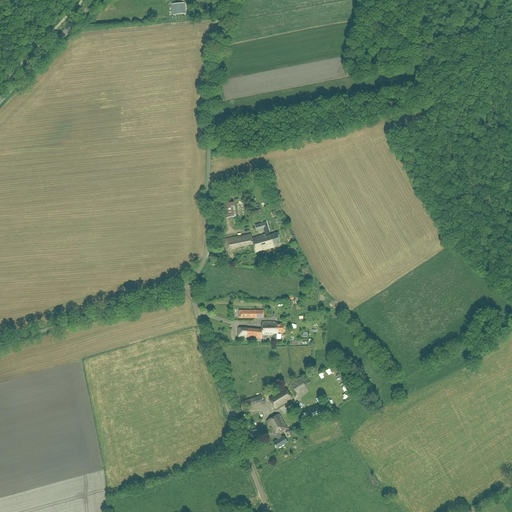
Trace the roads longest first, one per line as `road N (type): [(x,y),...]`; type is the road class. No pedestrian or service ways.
road 1 (unclassified): [(188,283),(208,237),(209,109),(230,0)]
road 2 (unclassified): [(267,511),(188,283)]
road 3 (unclassified): [(0,344),(188,283)]
road 4 (tertiary): [(0,100),(97,0)]
